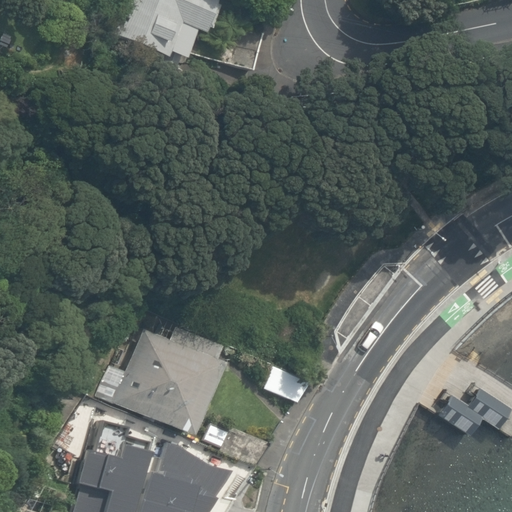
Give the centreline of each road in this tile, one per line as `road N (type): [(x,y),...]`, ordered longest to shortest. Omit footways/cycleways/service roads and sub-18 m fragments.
road 1 (secondary): [(511,216),(455,252),(374,343),(330,415),(299,511)]
road 2 (residential): [(511,20),(401,45),(352,39),(325,13),(325,0)]
